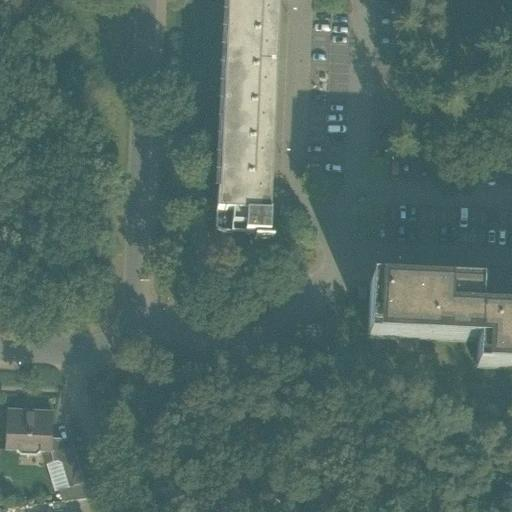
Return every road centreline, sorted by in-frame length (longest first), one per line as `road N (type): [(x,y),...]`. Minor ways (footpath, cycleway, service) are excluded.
road 1 (tertiary): [(134,312),(146,0)]
road 2 (unclassified): [(134,312),(236,350),(320,283),(341,243)]
road 3 (unclassified): [(122,511),(79,389),(99,352)]
